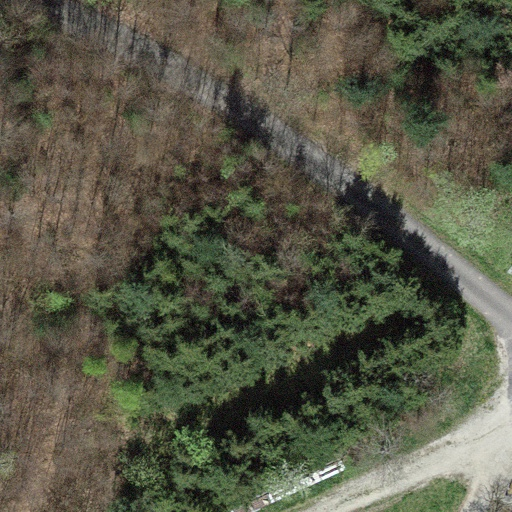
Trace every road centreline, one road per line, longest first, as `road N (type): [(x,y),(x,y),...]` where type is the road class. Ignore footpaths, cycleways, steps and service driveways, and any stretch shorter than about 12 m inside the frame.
road 1 (unclassified): [(53,0),(181,70),(384,207),(511,316)]
road 2 (track): [(511,411),(314,511)]
